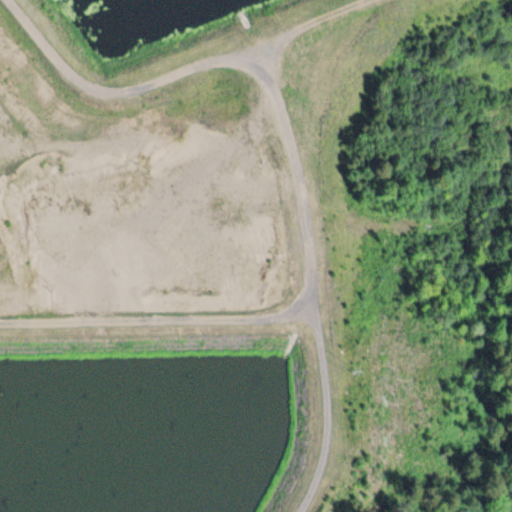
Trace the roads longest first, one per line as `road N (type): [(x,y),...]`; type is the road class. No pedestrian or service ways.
road 1 (track): [(295,511),(317,480),(325,375),(295,146),(269,76),(229,57)]
road 2 (track): [(14,0),(82,82),(118,93),(368,0)]
road 3 (track): [(0,322),(268,318),(314,309)]
